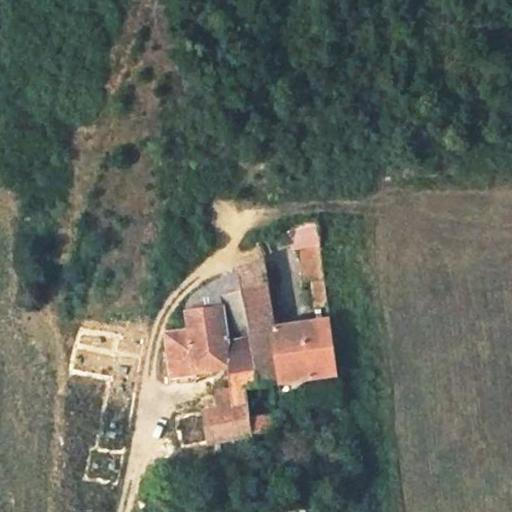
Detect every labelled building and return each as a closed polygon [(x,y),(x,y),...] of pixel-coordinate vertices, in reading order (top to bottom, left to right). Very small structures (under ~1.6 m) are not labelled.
[(318,218),(287,229),(293,246),(301,245),(305,279),(312,278),(316,304),(330,302),(318,218)] [(255,385),(272,382),(339,371),(332,317),(274,326),(263,258),(237,270),(255,385)] [(246,386),(255,385),(237,270),(206,285),(196,290),(188,300),(187,304),(189,325),(197,374),(228,367),(231,387),(223,389),(217,391),(219,407),(204,410),(205,412),(209,440),(211,440),(253,433),(246,386)] [(197,374),(189,325),(178,327),(170,380),(197,374)] [(92,365),(120,367),(120,338),(92,338),(92,365)] [(280,428),(272,382),(255,385),(246,386),(253,433),(280,428)] [(209,440),(205,412),(173,418),(180,460),(213,454),(211,440),(209,440)]
